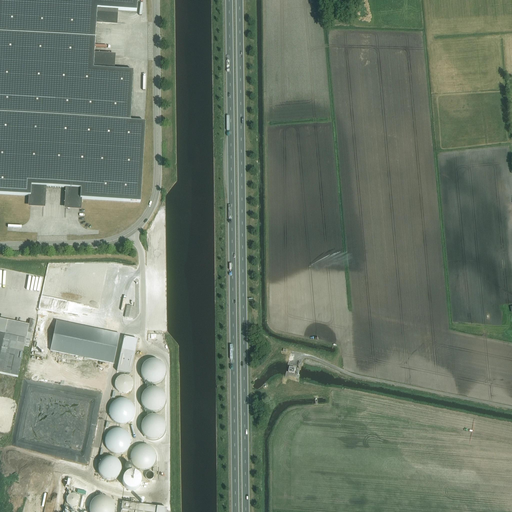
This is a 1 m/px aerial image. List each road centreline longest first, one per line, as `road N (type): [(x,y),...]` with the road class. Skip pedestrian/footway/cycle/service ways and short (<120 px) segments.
road 1 (trunk): [(246,511),(239,0)]
road 2 (trunk): [(229,0),(234,511)]
road 3 (unclassified): [(0,246),(109,242),(147,214),(157,192),(155,0)]
